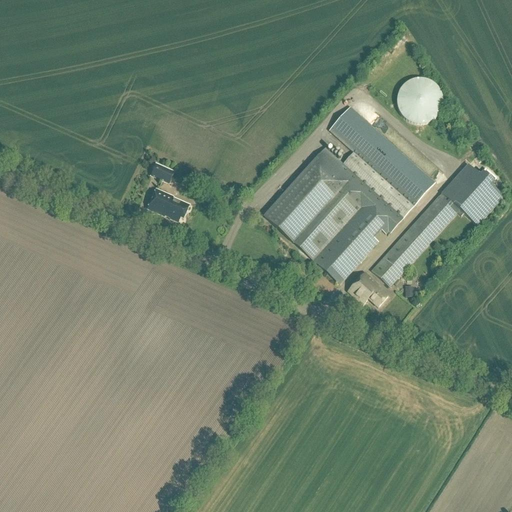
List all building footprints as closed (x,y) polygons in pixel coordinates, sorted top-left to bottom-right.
[(409,84),(401,92),(397,103),(399,114),(407,123),(418,127),(429,124),(438,117),(442,106),(439,94),(432,86),(421,82),(409,84)] [(323,151),(262,218),(292,245),(311,262),(338,286),(377,244),(372,240),(379,232),(384,236),(387,233),(389,235),(402,221),(413,209),(433,186),(349,111),(329,134),(353,156),(342,168),(323,151)] [(372,129),(378,124),(369,115),(364,120),(372,129)] [(150,179),(170,187),(175,174),(155,166),(150,179)] [(468,168),(441,197),(477,229),(503,200),(491,189),(494,185),(482,174),(479,177),(468,168)] [(166,221),(173,224),(175,220),(179,222),(185,208),(167,201),(167,199),(154,194),(146,213),(159,218),(161,215),(167,217),(166,221)] [(367,301),(377,310),(386,299),(377,290),(382,284),(389,289),(456,214),(438,198),(369,274),(373,277),(369,281),(363,275),(346,293),(362,307),(367,301)]
